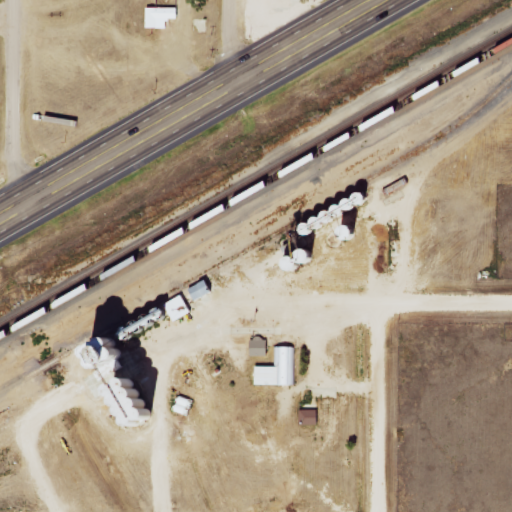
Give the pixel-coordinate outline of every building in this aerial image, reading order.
[(152,8),(152,28),(171,28),(171,19),(182,19),(183,8),(152,8)] [(255,356),(272,356),(273,341),(255,340),(255,356)] [(144,369),(144,347),(113,346),(93,346),(93,357),(99,357),(99,368),(144,369)] [(298,386),(298,347),(276,347),(276,366),(261,366),(261,385),(298,386)] [(298,376),(306,377),(307,354),(299,353),(298,376)] [(302,424),(323,425),(324,411),(303,410),(302,424)]
